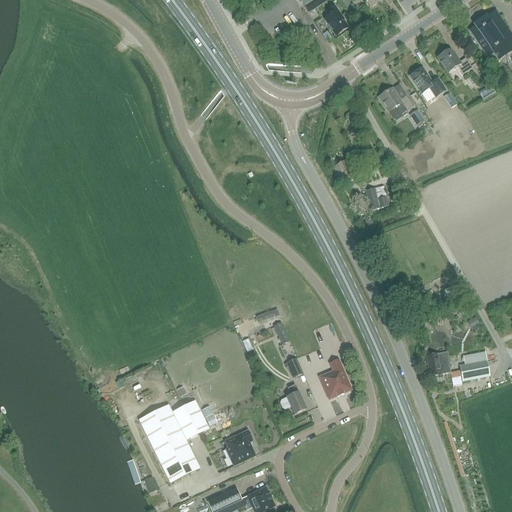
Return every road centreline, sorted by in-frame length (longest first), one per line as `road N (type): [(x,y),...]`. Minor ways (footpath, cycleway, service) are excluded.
road 1 (primary): [(438,511),(396,393),(330,250),(172,0)]
road 2 (unclassified): [(371,405),(334,307),(294,258),(217,193),(142,38),(86,0)]
road 3 (unclassified): [(461,511),(405,362),(294,144),(291,102)]
road 4 (unclassified): [(503,354),(346,76)]
road 5 (residential): [(371,405),(285,450),(282,480),(301,511)]
road 6 (tertiary): [(346,76),(460,0)]
road 7 (tertiary): [(291,102),(254,83),(208,0)]
